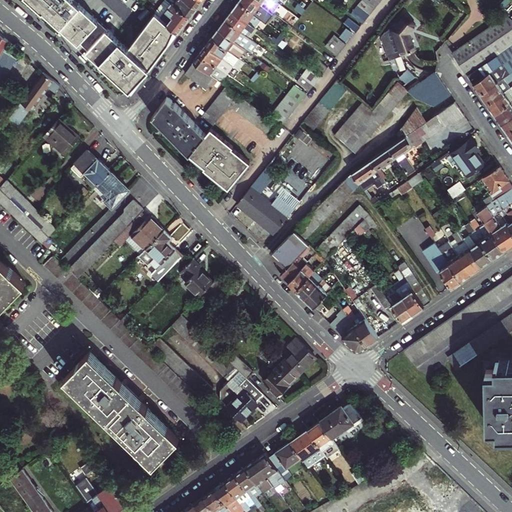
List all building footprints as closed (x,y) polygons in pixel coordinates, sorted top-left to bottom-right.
[(32,0),(79,43),(99,21),(76,0),(32,0)] [(155,13),(160,17),(171,2),(168,0),(164,0),(156,12),(155,13)] [(191,17),(197,9),(184,0),(168,0),(170,1),(171,2),(175,5),(191,17)] [(184,0),(197,9),(203,1),(202,0),(184,0)] [(241,0),(240,2),(257,16),(264,7),(261,5),(262,4),(257,0),(241,0)] [(274,0),(257,0),(262,4),(261,5),(264,7),(268,10),(273,13),(280,4),(274,0)] [(380,3),(375,0),(362,0),(362,1),(374,10),(380,3)] [(511,0),(504,0),(500,5),(505,9),(511,1),(511,0)] [(362,1),(358,6),(370,15),(374,10),(362,1)] [(178,33),(191,17),(175,5),(171,2),(160,17),(168,24),(177,33),(178,33)] [(255,28),(262,19),(257,16),(240,2),(232,12),(239,18),(240,16),(248,22),(248,23),(250,25),(255,28)] [(293,9),(302,15),(306,10),(298,4),(293,9)] [(370,15),(358,6),(353,12),(365,21),(370,15)] [(257,16),(262,19),(268,10),(264,7),(257,16)] [(288,10),(285,15),(296,23),(299,19),(288,10)] [(125,45),(99,21),(79,43),(132,92),(177,33),(168,24),(156,12),(125,45)] [(227,18),(226,20),(244,34),(250,25),(248,23),(248,22),(240,17),(239,18),(232,12),(227,18)] [(388,31),(394,29),(405,15),(403,13),(388,31)] [(490,71),(511,54),(511,18),(506,13),(456,48),(451,52),(472,83),(490,71)] [(417,50),(410,32),(417,24),(405,15),(394,29),(388,31),(385,31),(382,35),(390,59),(417,50)] [(349,18),(344,24),(356,33),(361,27),(349,18)] [(226,20),(219,30),(226,36),(227,34),(235,40),(234,41),(246,50),(251,54),(258,45),(253,41),(244,34),(226,20)] [(281,34),(284,37),(292,28),(287,24),(285,26),(286,27),(281,34)] [(260,32),(250,25),(244,34),(253,40),(260,32)] [(226,36),(219,30),(212,39),(239,59),(246,50),(234,41),(235,40),(227,34),(226,36)] [(0,32),(0,57),(6,47),(9,41),(4,36),(0,32)] [(272,36),(270,40),(277,45),(284,37),(281,34),(276,39),(272,36)] [(335,36),(330,42),(342,50),(346,46),(335,36)] [(212,39),(206,47),(233,67),(239,59),(212,39)] [(277,45),(269,40),(263,49),(270,54),(277,45)] [(342,50),(330,42),(326,47),(337,57),(342,50)] [(12,53),(6,47),(0,57),(0,92),(19,58),(12,53)] [(233,67),(206,47),(202,53),(200,54),(215,66),(227,75),(233,67)] [(490,70),(473,83),(474,85),(479,92),(496,80),(503,76),(506,74),(511,70),(511,69),(511,54),(505,60),(498,64),(493,68),(490,70)] [(194,63),(221,83),(227,75),(215,66),(200,55),(194,63)] [(233,67),(239,71),(245,63),(239,59),(233,67)] [(327,69),(316,60),(311,66),(323,74),(327,69)] [(206,89),(213,79),(194,64),(187,74),(206,89)] [(314,86),(321,77),(308,68),(301,77),(314,86)] [(403,75),(409,80),(417,75),(408,68),(403,75)] [(496,80),(479,92),(482,96),(486,102),(509,86),(507,82),(511,79),(511,69),(511,70),(506,74),(503,76),(496,80)] [(49,87),(54,92),(57,88),(60,86),(52,79),(44,71),(21,102),(21,103),(12,115),(21,122),(30,110),(31,110),(49,87)] [(435,72),(408,90),(416,97),(433,105),(450,94),(437,74),(435,72)] [(314,86),(301,77),(297,83),(309,92),(314,86)] [(335,83),(334,84),(345,93),(348,90),(337,81),(335,83)] [(397,82),(393,86),(404,95),(408,90),(397,82)] [(330,111),(345,93),(334,84),(326,94),(320,102),(330,111)] [(511,84),(509,86),(486,102),(493,113),(511,100),(511,99),(511,84)] [(307,94),(295,86),(288,95),(300,104),(307,94)] [(393,86),(389,91),(399,100),(404,95),(393,86)] [(228,107),(237,95),(226,87),(202,118),(211,126),(228,107)] [(399,100),(389,91),(384,96),(395,106),(399,100)] [(268,138),(278,126),(270,120),(237,95),(228,107),(268,138)] [(288,95),(282,104),(293,112),(300,104),(288,95)] [(384,96),(380,102),(390,111),(395,106),(384,96)] [(165,98),(151,117),(189,155),(205,135),(174,105),(173,107),(165,98)] [(511,99),(511,100),(493,113),(500,123),(511,114),(511,99)] [(455,100),(442,109),(446,116),(460,107),(455,100)] [(330,111),(320,102),(319,103),(316,107),(326,116),(330,111)] [(362,102),(360,105),(370,113),(372,111),(362,102)] [(380,102),(375,107),(385,116),(390,111),(380,102)] [(293,112),(282,104),(276,112),(287,120),(293,112)] [(360,105),(357,108),(367,117),(370,113),(360,105)] [(326,116),(316,107),(312,112),(322,121),(326,116)] [(385,116),(375,107),(372,111),(370,113),(381,121),(385,116)] [(460,107),(446,116),(452,124),(464,115),(460,107)] [(357,108),(353,113),(363,122),(366,118),(367,117),(357,108)] [(406,134),(425,121),(416,108),(398,128),(404,136),(406,134)] [(442,109),(425,121),(406,134),(413,144),(416,148),(434,136),(452,124),(446,116),(442,109)] [(276,112),(270,120),(278,126),(281,128),(287,120),(276,112)] [(311,113),(307,117),(318,126),(322,121),(312,112),(311,113)] [(353,113),(348,119),(358,128),(362,123),(363,122),(353,113)] [(381,121),(370,113),(367,117),(366,118),(376,127),(381,121)] [(511,114),(500,123),(507,133),(511,129),(511,114)] [(464,115),(452,124),(456,129),(469,121),(466,118),(464,115)] [(318,126),(307,117),(304,121),(303,123),(313,132),(318,126)] [(68,150),(80,136),(70,127),(59,118),(43,137),(54,146),(57,142),(68,150)] [(363,122),(362,123),(371,132),(376,127),(366,118),(363,122)] [(358,128),(348,119),(344,124),(354,133),(357,128),(358,128)] [(358,128),(357,128),(367,137),(371,132),(362,123),(358,128)] [(354,133),(344,124),(339,130),(349,139),(353,134),(354,133)] [(354,133),(353,134),(363,142),(367,137),(357,128),(354,133)] [(189,155),(188,156),(204,168),(203,169),(216,180),(229,190),(249,164),(230,149),(231,148),(209,130),(206,133),(205,135),(189,155)] [(349,139),(339,130),(334,136),(344,145),(349,139)] [(353,134),(349,139),(358,147),(361,145),(363,142),(353,134)] [(404,136),(401,138),(388,146),(395,156),(403,151),(413,144),(406,134),(404,136)] [(465,175),(482,163),(473,150),(472,148),(477,144),(471,136),(441,157),(447,166),(455,160),(465,175)] [(358,147),(349,139),(344,145),(353,153),(358,147)] [(68,150),(57,142),(54,146),(64,155),(68,150)] [(388,147),(370,159),(377,169),(378,171),(382,177),(385,175),(380,167),(395,156),(388,147)] [(87,172),(101,157),(100,156),(98,157),(89,148),(71,166),(72,168),(81,177),(87,172)] [(395,156),(398,161),(406,155),(403,151),(395,156)] [(416,170),(406,155),(398,161),(408,175),(416,170)] [(90,175),(86,179),(95,188),(114,169),(107,163),(101,157),(87,172),(90,175)] [(430,164),(436,173),(447,166),(441,157),(430,164)] [(377,187),(385,181),(378,171),(377,169),(370,159),(350,173),(357,183),(358,183),(363,191),(375,183),(377,187)] [(511,184),(505,175),(498,164),(482,175),(492,190),(489,192),(490,194),(473,205),(477,210),(511,185),(511,184)] [(95,188),(112,206),(131,187),(122,178),(114,169),(95,188)] [(411,185),(413,188),(424,180),(419,172),(410,178),(408,180),(411,185)] [(358,184),(357,183),(350,173),(342,182),(351,191),(358,184)] [(0,201),(16,217),(31,202),(7,178),(6,180),(0,186),(0,201)] [(397,187),(402,195),(413,188),(411,185),(408,180),(397,187)] [(452,197),(463,189),(457,181),(446,188),(452,197)] [(351,191),(342,182),(337,187),(346,196),(351,191)] [(509,202),(511,200),(511,185),(477,210),(484,220),(493,214),(498,210),(501,208),(509,202)] [(337,187),(333,191),(342,199),(346,196),(337,187)] [(271,205),(251,188),(238,205),(256,220),(274,234),(293,211),(277,198),(271,205)] [(333,191),(328,196),(337,205),(342,199),(333,191)] [(337,205),(328,196),(324,200),(333,210),(337,205)] [(369,200),(373,205),(378,201),(375,196),(369,200)] [(125,208),(125,211),(69,267),(78,276),(115,239),(142,212),(145,210),(139,204),(134,199),(125,208)] [(324,200),(320,204),(329,214),(333,210),(324,200)] [(56,227),(31,202),(16,217),(42,241),(56,227)] [(504,213),(507,211),(511,207),(511,206),(509,202),(501,208),(504,213)] [(320,204),(315,209),(325,218),(329,214),(320,204)] [(357,207),(353,212),(362,221),(363,221),(367,216),(357,207)] [(325,218),(315,209),(311,213),(321,223),(325,218)] [(150,214),(147,217),(142,212),(115,239),(121,244),(126,239),(132,245),(156,221),(153,217),(150,214)] [(358,225),(362,221),(353,212),(349,217),(358,226),(358,225)] [(321,223),(311,213),(307,218),(317,227),(321,223)] [(511,230),(507,223),(505,221),(500,224),(493,214),(484,220),(486,224),(503,250),(509,245),(511,243),(511,230)] [(374,227),(367,216),(363,221),(369,230),(374,227)] [(344,221),(353,230),(358,226),(349,217),(344,221)] [(317,227),(307,218),(302,222),(312,232),(317,227)] [(476,219),(469,223),(492,257),(498,253),(503,250),(486,224),(481,227),(476,219)] [(160,225),(156,221),(132,245),(141,253),(165,229),(160,225)] [(353,231),(353,230),(344,221),(340,226),(349,235),(353,231)] [(302,222),(298,227),(308,237),(312,232),(302,222)] [(492,257),(469,223),(465,226),(471,235),(463,239),(474,255),(480,265),(486,261),(492,257)] [(353,231),(357,237),(364,233),(358,225),(358,226),(353,230),(353,231)] [(340,226),(335,230),(344,240),(344,239),(349,235),(340,226)] [(425,229),(431,239),(436,235),(430,226),(425,229)] [(308,237),(298,227),(293,232),(301,239),(303,242),(308,237)] [(168,241),(172,237),(168,233),(165,229),(141,253),(140,254),(148,262),(149,260),(156,268),(159,264),(173,251),(175,249),(168,241)] [(344,240),(335,230),(331,235),(340,243),(344,240)] [(344,239),(348,244),(357,237),(353,231),(349,235),(344,239)] [(276,261),(278,263),(301,239),(293,232),(284,241),(272,254),(277,259),(276,261)] [(480,265),(474,255),(463,239),(458,232),(454,235),(457,239),(451,243),(457,253),(470,272),(475,269),(480,265)] [(340,243),(331,235),(327,239),(336,248),(340,243)] [(285,269),(293,261),(304,250),(307,246),(303,242),(301,239),(278,263),(281,266),(285,269)] [(327,239),(322,243),(332,252),(336,248),(327,239)] [(327,257),(323,261),(331,272),(338,282),(356,308),(361,304),(357,298),(370,289),(384,309),(390,314),(397,323),(399,322),(401,320),(381,292),(357,258),(348,244),(344,239),(344,240),(340,243),(336,248),(332,252),(327,257)] [(454,283),(459,280),(446,261),(438,248),(433,241),(420,251),(435,273),(439,270),(450,286),(454,283)] [(446,261),(457,253),(451,243),(449,241),(438,248),(446,261)] [(332,252),(322,243),(318,247),(327,257),(332,252)] [(314,252),(307,246),(304,250),(311,257),(315,253),(314,252)] [(314,252),(315,253),(323,261),(327,257),(318,247),(314,252)] [(159,264),(167,271),(180,258),(173,251),(159,264)] [(470,272),(457,253),(446,261),(459,280),(465,276),(470,272)] [(202,417),(212,407),(54,254),(44,264),(202,417)] [(0,257),(0,308),(25,282),(0,257)] [(197,262),(193,258),(182,269),(190,277),(185,282),(199,296),(205,290),(209,286),(210,285),(213,282),(200,267),(201,266),(197,262)] [(293,261),(285,269),(282,272),(279,276),(283,279),(286,283),(301,268),(293,261)] [(305,263),(301,268),(286,283),(290,287),(294,291),(308,276),(313,271),(305,263)] [(397,270),(413,293),(418,289),(415,286),(413,282),(415,281),(402,263),(396,268),(397,270)] [(394,289),(411,314),(416,310),(422,305),(413,293),(397,270),(393,272),(398,280),(400,279),(402,284),(394,289)] [(323,280),(313,271),(308,276),(318,285),(323,280)] [(511,274),(450,317),(402,350),(411,363),(467,322),(511,290),(511,274)] [(228,303),(237,294),(219,276),(213,282),(210,285),(228,303)] [(303,300),(318,285),(308,276),(294,291),(299,295),(303,300)] [(398,280),(391,285),(394,289),(402,284),(400,279),(398,280)] [(318,302),(326,294),(318,285),(303,300),(308,304),(312,308),(318,302)] [(387,294),(394,289),(391,285),(384,289),(387,294)] [(406,317),(411,314),(394,289),(387,294),(384,289),(381,292),(401,320),(406,317)] [(419,291),(418,289),(413,293),(422,305),(427,302),(419,291)] [(312,308),(320,317),(326,310),(318,302),(312,308)] [(347,306),(342,311),(366,345),(371,341),(377,338),(357,309),(352,313),(347,306)] [(363,347),(366,345),(342,311),(341,310),(333,317),(335,319),(328,325),(354,350),(360,350),(363,347)] [(511,328),(511,313),(447,359),(454,370),(491,344),(511,328)] [(224,377),(234,367),(180,316),(170,326),(224,377)] [(307,365),(317,355),(296,334),(287,344),(293,351),(285,359),(299,373),(307,365)] [(161,335),(151,345),(203,394),(213,384),(161,335)] [(180,437),(90,351),(65,377),(154,464),(180,437)] [(255,374),(235,355),(229,362),(248,380),(255,374)] [(290,382),(299,373),(285,359),(264,380),(270,385),(268,387),(277,395),(290,382)] [(511,362),(494,362),(494,370),(486,370),(485,424),(495,424),(495,432),(500,432),(511,431),(511,362)] [(239,372),(234,367),(224,377),(229,382),(239,372)] [(258,404),(256,402),(263,394),(251,383),(226,407),(240,422),(252,410),(258,404)] [(330,413),(320,419),(332,436),(354,421),(356,425),(363,420),(350,401),(343,406),(342,404),(330,413)] [(220,415),(213,408),(205,416),(212,422),(220,415)] [(314,424),(308,428),(323,449),(335,440),(332,436),(320,419),(314,424)] [(326,454),(323,449),(308,428),(300,434),(290,440),(301,456),(309,466),(326,454)] [(286,467),(301,456),(290,440),(281,447),(270,455),(286,479),(292,475),(286,467)] [(284,487),(281,482),(286,479),(270,455),(267,452),(262,456),(257,459),(279,491),(284,487)] [(268,498),(279,491),(257,459),(252,463),(246,467),(262,488),(264,491),(268,498)] [(257,495),(255,493),(262,488),(246,467),(242,470),(236,474),(252,496),(263,511),(267,509),(257,495)] [(53,511),(22,468),(12,475),(37,511),(53,511)] [(245,500),(252,496),(236,474),(232,477),(226,481),(245,508),(247,511),(251,508),(245,500)] [(77,485),(91,506),(95,511),(112,511),(99,492),(88,477),(77,485)] [(239,511),(245,508),(226,481),(221,484),(216,488),(232,511),(239,511)] [(128,511),(131,510),(112,483),(99,492),(112,511),(128,511)] [(232,511),(216,488),(211,491),(205,495),(216,511),(232,511)] [(216,511),(205,495),(201,499),(195,502),(201,511),(216,511)] [(201,511),(195,502),(191,506),(185,510),(186,511),(201,511)]
